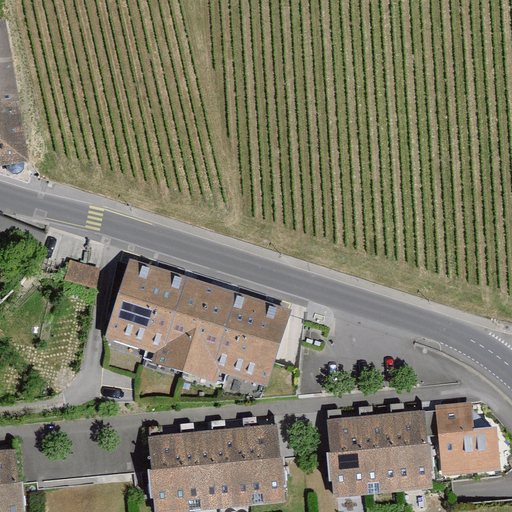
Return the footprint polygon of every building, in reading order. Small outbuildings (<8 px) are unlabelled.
[(0,165),(15,164),(0,19),(0,18),(0,165)] [(99,285),(101,267),(71,262),(68,280),(99,285)] [(130,267),(105,347),(145,359),(141,369),(248,402),(260,362),(276,367),(292,317),(130,267)] [(479,403),(439,406),(444,478),(507,473),(504,429),(481,431),(479,403)] [(431,412),(333,421),(340,498),(438,489),(431,412)] [(288,425),(154,437),(161,511),(183,511),(295,501),(288,425)] [(30,511),(25,451),(0,453),(0,511),(30,511)]
